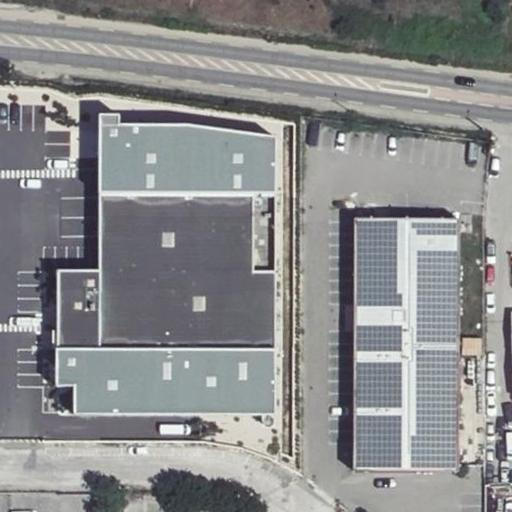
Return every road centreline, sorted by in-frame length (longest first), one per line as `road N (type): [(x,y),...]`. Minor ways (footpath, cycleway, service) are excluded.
road 1 (secondary): [(0,40),(511,106)]
road 2 (unclassified): [(0,472),(207,471),(266,486),(298,511)]
